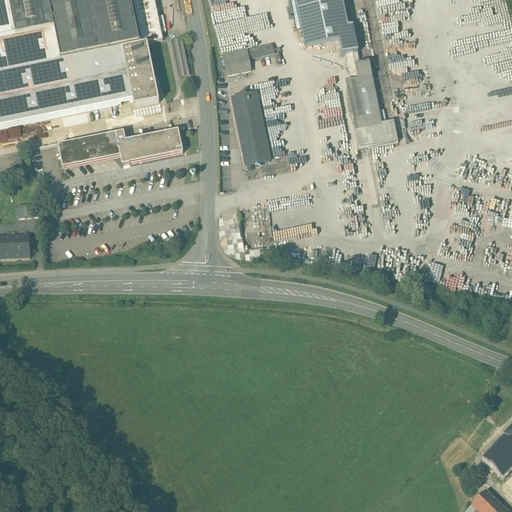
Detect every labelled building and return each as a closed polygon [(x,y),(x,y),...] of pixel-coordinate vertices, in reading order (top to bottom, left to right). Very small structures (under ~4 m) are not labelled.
[(7,0),(0,0),(0,42),(16,40),(7,0)] [(138,36),(130,0),(47,0),(54,32),(16,40),(0,42),(0,129),(133,103),(134,109),(159,104),(148,46),(140,47),(140,46),(138,36)] [(7,0),(16,40),(54,32),(47,0),(7,0)] [(154,0),(133,0),(141,35),(138,36),(140,46),(143,46),(163,42),(154,0)] [(341,0),(295,0),(306,49),(339,43),(350,40),(348,28),(341,0)] [(350,40),(339,43),(342,57),(358,54),(352,27),(348,28),(350,40)] [(185,39),(174,42),(182,78),(193,76),(185,39)] [(247,53),(223,57),(227,77),(251,72),(247,53)] [(369,64),(355,67),(358,81),(346,84),(349,101),(347,102),(350,115),(352,114),(356,134),(382,129),(381,125),(369,64)] [(256,94),(232,99),(245,167),(270,162),(256,94)] [(382,129),(356,134),(360,151),(398,144),(394,123),(381,125),(382,129)] [(179,132),(126,143),(124,134),(58,147),(63,170),(121,158),(123,167),(183,154),(179,132)] [(25,208),(18,208),(18,221),(26,220),(25,208)] [(29,238),(0,239),(0,262),(30,261),(29,238)] [(511,447),(506,442),(485,463),(505,482),(511,474),(511,447)] [(464,511),(509,511),(488,489),(464,511)]
